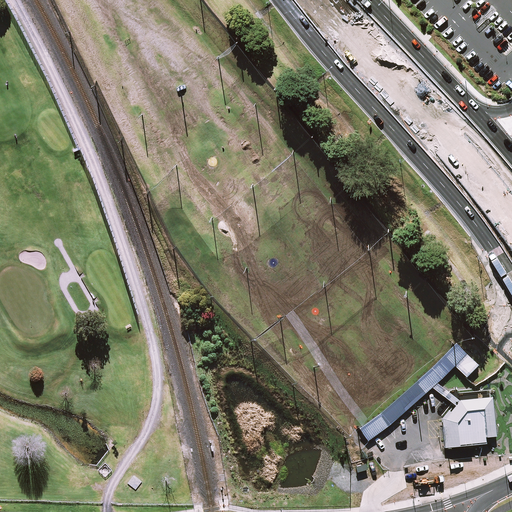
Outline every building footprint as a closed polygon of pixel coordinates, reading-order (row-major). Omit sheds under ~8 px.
[(486,19),(471,2),(465,7),(461,3),(450,12),(456,18),(446,27),(459,42),(486,19)] [(500,53),(490,43),(479,54),(489,63),(500,53)] [(511,77),(511,53),(493,71),(505,84),(511,77)] [(385,411),(361,427),(369,439),(392,423),(414,404),(455,365),(469,376),(481,365),(458,343),(433,367),(407,391),(385,411)] [(441,417),(444,446),(486,442),(485,437),(495,436),(494,424),(493,415),(492,396),(490,396),(459,399),(450,411),(448,409),(441,417)]
